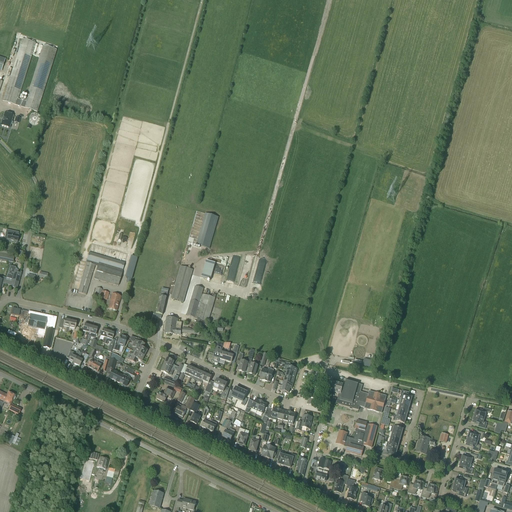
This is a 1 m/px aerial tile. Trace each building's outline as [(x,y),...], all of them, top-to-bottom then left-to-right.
[(22,40),(2,102),(15,106),(16,106),(23,109),(36,113),(57,51),(43,47),(42,47),(39,58),(25,102),(18,99),(32,56),(35,44),(22,40)] [(0,125),(10,129),(11,125),(14,116),(4,113),(0,125)] [(34,126),(35,126),(36,126),(37,126),(38,125),(39,124),(40,123),(40,122),(41,121),(41,120),(41,119),(41,118),(40,118),(40,117),(40,116),(39,116),(39,115),(38,115),(37,114),(36,114),(35,114),(34,114),(33,114),(32,114),(31,115),(30,115),(30,116),(29,116),(29,117),(28,118),(28,119),(28,120),(28,121),(28,122),(29,122),(29,123),(30,124),(30,125),(31,125),(32,125),(33,126),(34,126)] [(196,211),(187,242),(188,242),(209,248),(218,218),(197,212),(196,211)] [(4,241),(7,241),(17,243),(18,236),(17,235),(18,233),(9,231),(9,234),(8,234),(6,233),(4,241)] [(125,263),(89,252),(86,262),(98,265),(94,279),(118,287),(122,273),(120,272),(98,265),(98,264),(122,271),(125,263)] [(0,253),(0,259),(13,262),(14,256),(11,256),(7,255),(0,253)] [(130,285),(131,279),(137,258),(130,256),(124,277),(127,278),(126,283),(130,285)] [(252,257),(250,263),(259,266),(256,273),(258,273),(260,267),(262,261),(252,257)] [(218,282),(219,275),(209,274),(210,259),(201,258),(199,281),(218,282)] [(242,260),(239,273),(245,275),(248,261),(242,260)] [(86,295),(95,265),(86,263),(78,293),(86,295)] [(183,303),(188,285),(193,270),(180,266),(175,283),(170,299),(183,303)] [(10,286),(14,273),(15,268),(9,267),(5,281),(0,279),(0,290),(0,291),(2,283),(10,286)] [(17,289),(20,275),(14,273),(10,286),(10,287),(17,289)] [(195,286),(190,301),(186,316),(197,319),(196,323),(206,326),(208,322),(215,298),(207,296),(207,295),(202,294),(203,289),(195,286)] [(107,300),(109,293),(102,291),(102,289),(97,288),(94,298),(99,299),(100,298),(107,300)] [(166,298),(168,290),(162,288),(160,296),(156,314),(162,315),(167,298),(166,298)] [(119,304),(121,296),(112,294),(110,301),(108,309),(116,311),(118,304),(119,304)] [(54,329),(56,321),(57,317),(29,311),(28,315),(30,315),(27,327),(28,327),(38,328),(37,334),(37,335),(44,336),(46,327),(54,329)] [(178,321),(178,319),(166,317),(164,333),(176,335),(178,322),(178,321)] [(67,334),(70,321),(64,320),(64,321),(60,320),(58,328),(62,329),(63,327),(66,328),(65,333),(67,334)] [(75,330),(76,322),(70,321),(67,334),(70,334),(71,329),(75,330)] [(87,341),(91,326),(85,325),(82,331),(86,332),(85,336),(86,336),(85,340),(84,340),(83,345),(85,346),(87,341)] [(97,328),(91,326),(87,341),(89,341),(90,337),(94,338),(97,328)] [(23,333),(21,336),(23,337),(22,338),(26,339),(28,340),(29,339),(30,339),(31,336),(31,335),(32,333),(37,334),(38,328),(28,327),(28,329),(25,328),(24,329),(23,329),(23,333)] [(49,349),(53,331),(47,329),(43,347),(46,348),(49,349)] [(108,332),(102,330),(100,337),(103,338),(102,343),(104,344),(105,342),(108,332)] [(105,342),(104,344),(107,345),(108,342),(110,343),(111,343),(112,341),(112,340),(114,334),(108,332),(105,342)] [(124,348),(127,338),(120,336),(117,345),(114,344),(112,350),(119,352),(120,347),(124,348)] [(141,343),(143,340),(140,339),(139,342),(135,340),(132,346),(134,347),(132,350),(134,351),(134,352),(144,357),(146,351),(142,349),(144,345),(141,343)] [(222,352),(223,348),(224,345),(218,343),(214,354),(220,356),(221,352),(222,352)] [(99,353),(100,350),(94,348),(93,348),(92,350),(91,351),(88,358),(92,360),(96,352),(99,353)] [(75,357),(71,355),(68,361),(74,364),(77,358),(78,356),(79,353),(77,352),(75,357)] [(144,357),(134,352),(133,355),(128,353),(125,359),(135,365),(137,360),(141,362),(144,357)] [(225,361),(227,354),(222,352),(221,352),(220,356),(219,359),(225,361)] [(243,354),(240,353),(237,365),(240,366),(238,371),(245,373),(247,363),(243,361),(244,360),(242,360),(243,354)] [(218,363),(219,359),(220,356),(214,354),(212,362),(214,363),(215,362),(218,363)] [(231,363),(233,356),(227,354),(225,361),(231,363)] [(255,376),(258,365),(253,364),(254,362),(250,361),(251,357),(249,356),(247,363),(246,367),(250,368),(248,374),(255,376)] [(77,358),(74,364),(79,367),(82,361),(79,359),(77,358)] [(92,370),(97,360),(94,359),(93,361),(91,360),(87,367),(92,370)] [(172,369),(174,365),(173,365),(174,362),(166,359),(164,365),(172,369)] [(97,360),(92,370),(97,373),(101,365),(102,363),(97,360)] [(284,371),(287,371),(295,374),(296,372),(297,369),(289,367),(290,364),(285,363),(284,366),(283,365),(282,368),(285,369),(284,371)] [(172,369),(164,365),(161,372),(170,376),(171,375),(174,370),(172,369)] [(185,373),(184,375),(190,378),(191,376),(194,369),(188,366),(185,373)] [(268,371),(265,382),(267,382),(270,383),(274,370),(272,370),(272,369),(268,368),(268,371)] [(190,378),(196,381),(197,379),(200,372),(194,369),(191,376),(190,378)] [(265,382),(268,371),(262,369),(260,380),(262,380),(262,381),(265,382)] [(108,378),(121,384),(124,377),(112,371),(108,378)] [(135,375),(133,374),(127,372),(126,374),(125,374),(124,377),(121,384),(122,385),(121,386),(124,388),(125,387),(126,387),(130,380),(128,379),(129,376),(133,378),(135,375)] [(197,379),(196,381),(202,383),(203,381),(206,374),(200,372),(197,379)] [(206,374),(203,381),(208,384),(212,377),(206,374)] [(163,381),(174,386),(176,382),(173,381),(165,377),(163,381)] [(218,391),(222,382),(217,379),(213,388),(218,391)] [(333,382),(330,392),(338,394),(337,401),(332,400),(331,404),(336,405),(336,404),(338,404),(338,405),(341,405),(341,406),(350,408),(352,409),(359,411),(359,407),(360,407),(364,408),(364,409),(381,414),(386,396),(369,392),(368,395),(365,394),(365,395),(360,394),(362,388),(362,386),(358,384),(358,383),(345,379),(343,385),(333,382)] [(227,396),(228,394),(228,393),(224,391),(227,384),(222,382),(218,391),(221,392),(220,393),(222,394),(221,398),(226,401),(226,399),(227,396)] [(313,387),(311,393),(309,392),(307,398),(309,399),(307,405),(315,407),(316,401),(318,401),(320,395),(317,395),(319,388),(318,388),(319,385),(314,384),(313,387)] [(172,400),(175,393),(167,388),(163,396),(159,393),(156,399),(164,403),(167,397),(172,400)] [(230,392),(227,399),(231,400),(232,397),(237,399),(241,390),(240,390),(241,389),(237,388),(237,389),(236,388),(233,394),(230,392)] [(241,390),(237,399),(242,402),(241,405),(244,406),(247,400),(244,398),(246,393),(245,392),(246,391),(242,390),(242,391),(241,390)] [(6,396),(5,395),(0,392),(0,399),(2,401),(3,400),(4,401),(3,402),(10,406),(13,400),(14,400),(15,398),(15,397),(14,396),(15,396),(8,393),(6,396)] [(181,403),(185,394),(181,392),(177,401),(181,403)] [(411,402),(412,399),(411,399),(412,397),(401,394),(400,400),(410,403),(410,402),(411,402)] [(190,411),(193,403),(195,400),(189,397),(184,407),(178,405),(177,407),(174,414),(182,418),(186,411),(188,413),(189,410),(190,411)] [(257,400),(256,400),(255,400),(255,401),(254,402),(253,404),(253,405),(251,409),(257,411),(261,402),(259,401),(258,401),(257,400)] [(410,403),(400,400),(399,400),(398,405),(400,406),(409,408),(410,403)] [(265,410),(266,408),(265,408),(266,406),(266,405),(266,404),(264,403),(261,402),(257,411),(263,414),(265,410)] [(193,403),(190,411),(194,412),(194,411),(196,412),(199,407),(196,405),(196,404),(193,403)] [(18,415),(21,409),(11,404),(8,410),(18,415)] [(226,431),(222,437),(230,441),(233,435),(235,431),(230,429),(231,427),(230,426),(232,423),(233,424),(235,420),(234,420),(235,418),(235,416),(236,413),(233,412),(233,411),(231,410),(229,409),(226,415),(230,417),(230,418),(229,418),(228,421),(224,428),(227,429),(226,431)] [(490,414),(490,411),(484,409),(483,412),(480,411),(480,410),(477,409),(477,410),(476,410),(474,416),(484,419),(486,413),(490,414)] [(290,413),(287,413),(285,412),(282,421),(288,422),(291,412),(290,412),(290,413)] [(195,413),(194,414),(190,422),(197,425),(201,416),(196,413),(195,413)] [(305,428),(308,417),(303,416),(302,423),(298,422),(296,431),(301,432),(302,428),(305,428)] [(484,419),(474,416),(474,417),(473,417),(472,420),(473,420),(473,422),(479,424),(478,427),(485,429),(487,423),(483,422),(484,419)] [(211,421),(211,419),(210,419),(209,420),(206,419),(205,421),(201,427),(207,430),(211,421)] [(369,425),(367,424),(367,423),(357,420),(355,429),(356,429),(353,439),(346,437),(347,434),(339,431),(336,444),(344,446),(347,446),(345,452),(362,456),(364,448),(363,448),(363,446),(372,448),(377,427),(369,425)] [(213,433),(216,426),(217,424),(212,421),(211,421),(207,430),(213,433)] [(401,435),(403,430),(392,427),(391,432),(393,433),(401,435)] [(239,428),(237,436),(240,437),(237,444),(244,446),(247,437),(249,432),(246,430),(239,428)] [(482,439),(484,434),(477,431),(476,434),(470,433),(468,439),(477,442),(478,438),(482,439)] [(1,439),(8,443),(11,437),(3,433),(1,439)] [(441,436),(440,442),(446,443),(447,438),(448,436),(442,434),(441,436)] [(431,439),(419,436),(415,452),(426,455),(429,446),(430,445),(434,447),(436,442),(431,440),(430,443),(429,443),(431,439)] [(258,442),(260,438),(256,437),(255,442),(251,441),(249,450),(256,452),(258,442)] [(477,442),(468,439),(467,440),(466,443),(466,445),(472,447),(471,450),(478,452),(480,446),(476,445),(477,442)] [(390,443),(388,443),(386,448),(397,451),(398,445),(390,443)] [(266,446),(264,445),(263,449),(262,448),(261,453),(262,453),(261,457),(263,457),(263,458),(267,459),(270,446),(266,445),(266,446)] [(275,457),(276,452),(275,452),(276,448),(274,448),(274,447),(270,446),(267,459),(271,459),(273,460),(274,456),(275,457)] [(397,451),(386,448),(385,452),(383,451),(381,456),(388,458),(389,455),(395,457),(395,455),(396,455),(397,452),(396,452),(397,451)] [(84,451),(82,457),(85,458),(97,461),(99,455),(86,451),(84,451)] [(284,466),(287,456),(283,455),(283,452),(278,451),(276,458),(279,459),(277,465),(284,466)] [(476,459),(477,456),(470,454),(469,457),(463,455),(461,461),(471,464),(472,458),(476,459)] [(295,463),(297,456),(291,455),(291,457),(287,456),(284,466),(290,468),(292,463),(295,463)] [(105,470),(108,460),(100,458),(97,468),(99,468),(99,470),(103,472),(103,470),(105,470)] [(304,476),(307,461),(299,459),(295,474),(304,476)] [(317,471),(315,479),(321,480),(326,461),(325,461),(325,460),(320,459),(317,471)] [(326,461),(321,480),(326,481),(329,470),(329,469),(330,466),(331,462),(326,460),(326,461)] [(340,465),(341,465),(342,464),(345,465),(346,463),(343,462),(340,462),(339,461),(337,469),(339,470),(340,465)] [(471,464),(461,461),(461,463),(460,462),(459,466),(460,466),(459,468),(466,470),(465,473),(472,475),(473,472),(469,471),(471,464)] [(115,468),(109,467),(107,475),(105,484),(110,486),(113,477),(115,468)] [(381,470),(378,469),(378,470),(376,469),(373,479),(380,481),(383,472),(381,471),(381,470)] [(491,484),(497,486),(501,472),(495,470),(491,484)] [(501,472),(497,486),(503,488),(506,480),(507,481),(509,475),(507,475),(507,474),(501,472)] [(340,482),(337,481),(334,492),(335,492),(336,493),(339,494),(339,493),(341,494),(343,485),(346,486),(349,477),(342,475),(340,482)] [(407,478),(404,477),(404,478),(401,477),(400,482),(396,481),(394,489),(401,491),(403,486),(407,487),(409,479),(407,478)] [(469,482),(470,479),(463,477),(463,480),(456,478),(454,485),(464,487),(466,481),(469,482)] [(347,498),(349,499),(349,500),(352,501),(353,500),(354,500),(357,490),(353,489),(355,482),(349,480),(346,488),(349,489),(347,498)] [(420,482),(421,482),(418,481),(418,482),(415,481),(414,486),(410,485),(408,493),(414,495),(417,489),(421,490),(423,483),(420,482)] [(434,486),(434,485),(431,485),(431,486),(429,485),(427,490),(424,489),(421,497),(428,499),(431,493),(434,494),(435,492),(436,492),(437,490),(436,489),(436,487),(434,486)] [(464,487),(454,485),(454,486),(453,485),(452,489),(453,489),(453,491),(453,492),(456,493),(456,492),(459,493),(458,496),(465,498),(467,492),(463,491),(464,487)] [(160,509),(164,494),(154,491),(150,507),(160,509)] [(369,508),(371,499),(367,498),(368,495),(362,493),(361,501),(363,501),(362,506),(369,508)] [(196,503),(184,499),(184,501),(178,500),(176,507),(182,509),(182,508),(193,511),(196,503)] [(141,511),(143,507),(145,502),(139,501),(138,506),(136,511),(141,511)] [(390,511),(392,505),(385,503),(384,507),(381,506),(378,511),(390,511)] [(505,503),(503,508),(511,511),(511,504),(509,504),(508,504),(507,509),(503,508),(505,503)]
